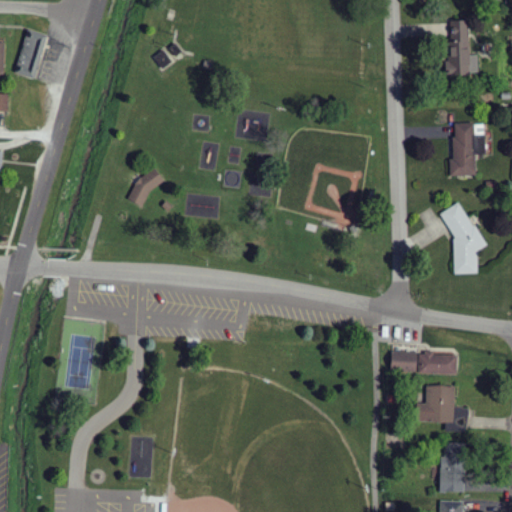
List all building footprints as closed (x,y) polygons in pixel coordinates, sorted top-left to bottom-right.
[(470,59),(469,20),(451,21),(452,60),(446,61),(446,77),(479,76),(478,59),(470,59)] [(14,73),(33,80),(48,40),(29,32),(14,73)] [(0,112),(8,112),(9,95),(0,94),(0,112)] [(476,176),(476,155),(486,155),(485,134),(474,134),(474,123),(452,124),(453,176),(476,176)] [(127,199),(142,207),(150,192),(165,181),(155,168),(141,178),(135,184),(127,199)] [(162,206),(168,212),(172,207),(166,202),(162,206)] [(455,275),(478,274),(477,252),(486,247),(461,203),(441,214),(454,237),(455,275)] [(417,353),(392,353),(391,373),(417,374),(417,353)] [(419,354),(419,374),(457,375),(457,355),(419,354)] [(456,409),(456,387),(426,386),(426,404),(418,404),(417,423),(446,423),(446,433),(468,433),(468,409),(456,409)] [(464,494),(465,444),(442,443),(441,493),(464,494)] [(462,511),(463,502),(440,502),(439,511),(462,511)]
